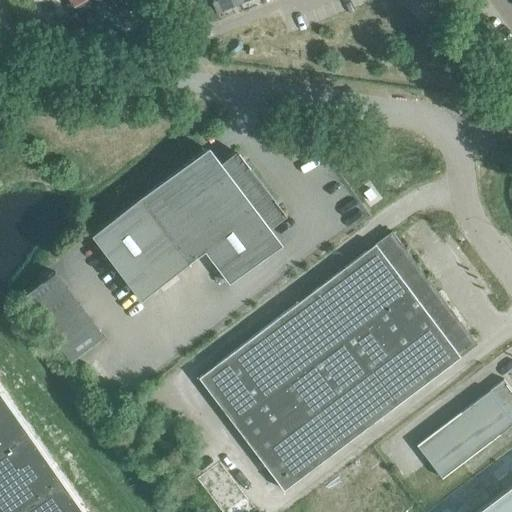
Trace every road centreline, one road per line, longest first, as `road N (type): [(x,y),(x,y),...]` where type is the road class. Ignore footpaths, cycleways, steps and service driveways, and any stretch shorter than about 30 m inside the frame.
road 1 (unknown): [(455,184),(293,289),(193,367),(187,389),(270,495),(289,497),(511,341)]
road 2 (unclassified): [(180,84),(419,119),(443,135)]
road 3 (unclassified): [(0,59),(180,84)]
